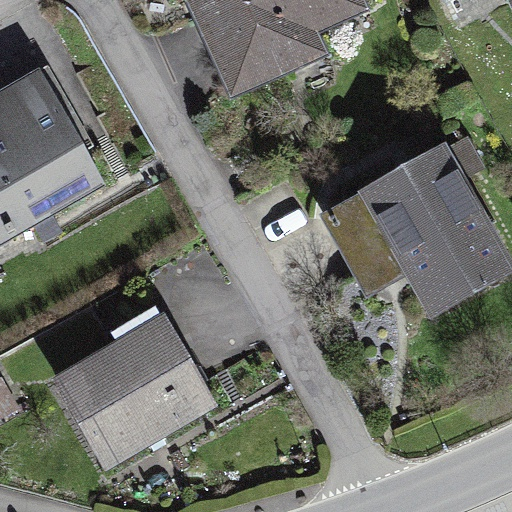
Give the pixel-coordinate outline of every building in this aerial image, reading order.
[(372,12),(366,0),(194,0),(231,91),(329,51),(322,32),(372,12)] [(0,247),(114,184),(50,69),(0,96),(0,247)] [(511,266),(511,264),(439,141),(323,209),(368,286),(402,266),(431,315),(511,266)] [(224,415),(162,314),(55,380),(117,480),(224,415)] [(0,415),(13,407),(0,385),(0,415)]
